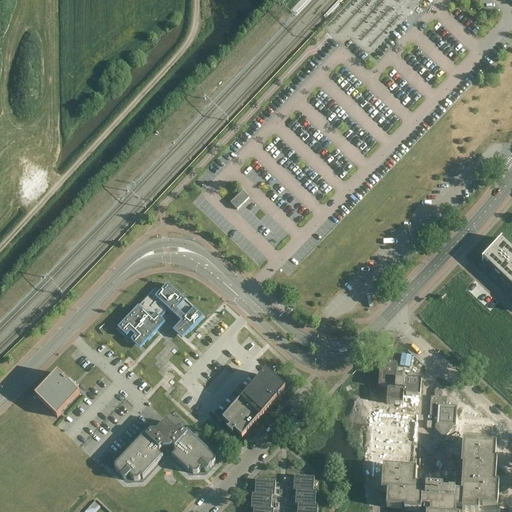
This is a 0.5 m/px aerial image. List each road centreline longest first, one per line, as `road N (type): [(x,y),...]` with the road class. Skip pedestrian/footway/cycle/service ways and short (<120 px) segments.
road 1 (track): [(196,0),(186,45),(0,247)]
road 2 (tertiary): [(134,262),(170,257),(195,266),(306,358),(348,355),(375,328)]
road 3 (tertiary): [(375,328),(338,345),(311,343),(191,246),(155,244),(134,262)]
road 4 (tertiary): [(0,398),(134,262)]
road 5 (tertiary): [(388,314),(511,175)]
road 6 (residential): [(511,430),(388,314)]
road 7 (residential): [(201,511),(308,396)]
